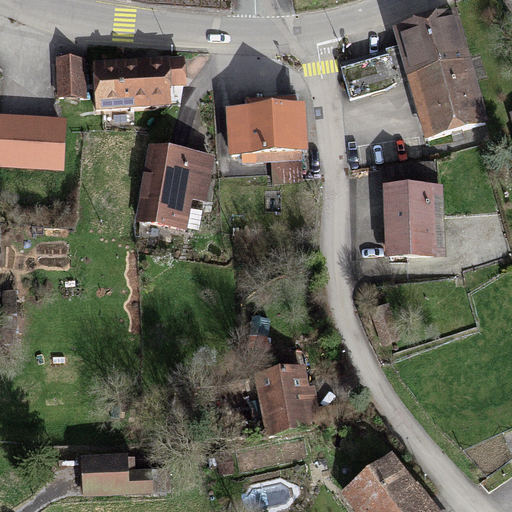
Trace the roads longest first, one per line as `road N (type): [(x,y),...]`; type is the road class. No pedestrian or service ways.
road 1 (residential): [(309,35),(330,122),(332,278),(343,333),(369,385),(473,511)]
road 2 (residential): [(251,37),(122,28),(2,0)]
